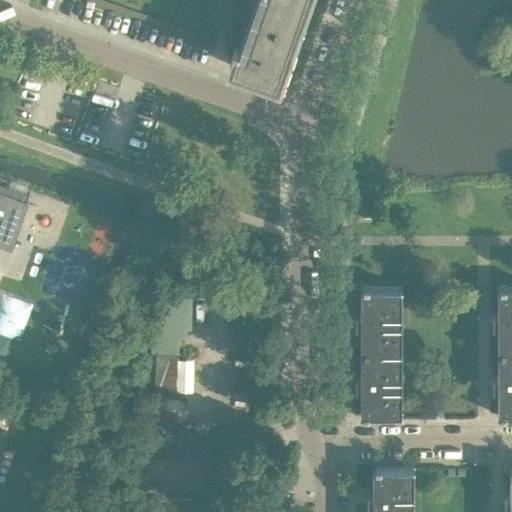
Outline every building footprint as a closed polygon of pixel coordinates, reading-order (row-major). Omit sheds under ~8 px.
[(235,0),(236,46),(230,63),(278,80),(306,0),(235,0)] [(0,228),(15,234),(27,201),(29,194),(0,183),(0,228)] [(357,312),(356,312),(356,325),(357,325),(357,324),(361,324),(361,350),(402,350),(402,286),(369,286),(369,285),(363,285),(363,286),(361,286),(361,313),(357,313),(357,312)] [(494,312),(493,312),(493,325),(494,325),(494,324),(498,324),(498,350),(511,349),(511,286),(506,286),(506,285),(500,285),(500,286),(498,286),(498,313),(494,313),(494,312)] [(511,349),(498,350),(498,376),(494,376),(494,375),(492,375),(493,388),(494,388),(494,387),(498,387),(498,413),(500,413),(500,415),(506,415),(506,413),(511,413),(511,349)] [(402,350),(361,350),(361,376),(357,376),(357,375),(356,375),(356,388),(357,388),(357,387),(361,387),(361,414),(363,414),(363,415),(369,415),(369,414),(402,413),(402,350)] [(175,393),(176,353),(156,352),(155,393),(175,393)] [(143,458),(156,458),(156,432),(143,432),(143,458)] [(170,432),(156,432),(156,458),(170,458),(170,432)] [(183,432),(170,432),(170,458),(183,458),(183,432)] [(196,432),(183,432),(183,458),(196,458),(196,432)] [(209,432),(196,432),(196,458),(208,458),(209,432)] [(222,432),(209,432),(208,458),(222,458),(222,432)] [(373,504),(372,511),(413,511),(414,467),(381,467),(381,465),(375,465),(375,467),(373,467),(373,493),(369,493),(369,492),(368,492),(368,505),(369,505),(369,504),(373,504)] [(156,511),(156,498),(143,498),(143,511),(156,511)] [(169,511),(169,498),(156,498),(156,511),(169,511)] [(182,511),(182,498),(169,498),(169,511),(182,511)] [(195,511),(196,498),(182,498),(182,511),(195,511)] [(208,511),(208,498),(196,498),(195,511),(208,511)] [(221,511),(222,498),(208,498),(208,511),(221,511)]
